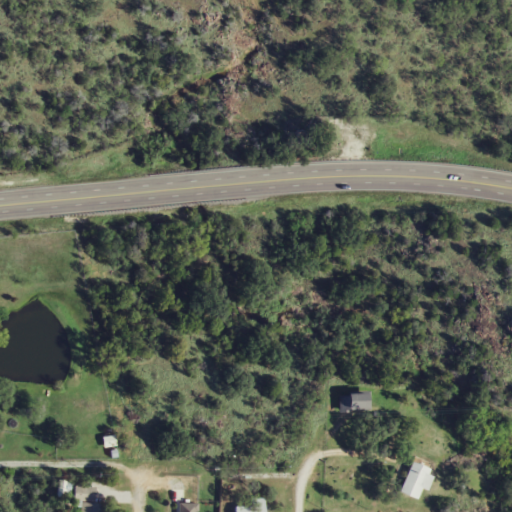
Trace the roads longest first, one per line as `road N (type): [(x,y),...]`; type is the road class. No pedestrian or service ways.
road 1 (primary): [(511,186),(414,176),(260,177),(0,199)]
road 2 (residential): [(0,458),(126,459),(148,483),(145,511)]
road 3 (residential): [(347,450),(318,444),(344,415),(379,410),(389,437),(380,449),(347,450)]
